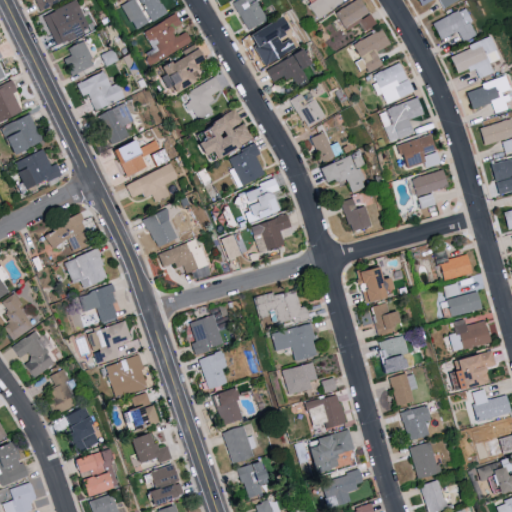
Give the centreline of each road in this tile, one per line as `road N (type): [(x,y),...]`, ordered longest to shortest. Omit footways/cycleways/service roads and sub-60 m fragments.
road 1 (tertiary): [(217,511),(139,282),(4,0)]
road 2 (residential): [(394,511),(302,181),(195,0)]
road 3 (residential): [(511,328),(465,150),(389,0)]
road 4 (residential): [(149,311),(481,217)]
road 5 (residential): [(66,511),(42,443),(0,377)]
